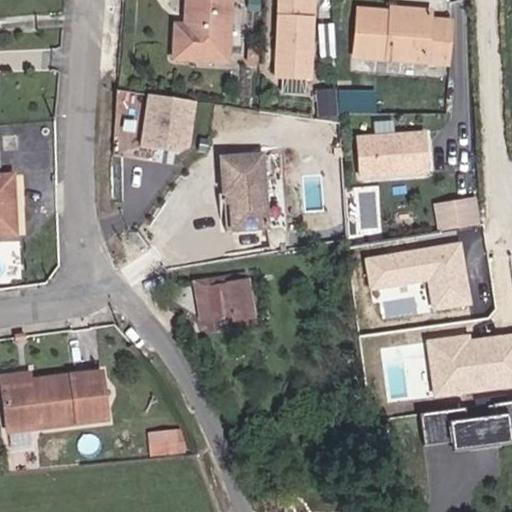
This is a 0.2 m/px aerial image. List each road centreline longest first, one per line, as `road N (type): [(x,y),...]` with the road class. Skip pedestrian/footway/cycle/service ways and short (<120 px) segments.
road 1 (residential): [(88,282),(136,309),(247,511)]
road 2 (residential): [(90,0),(88,282)]
road 3 (residential): [(489,0),(496,170),(511,228)]
